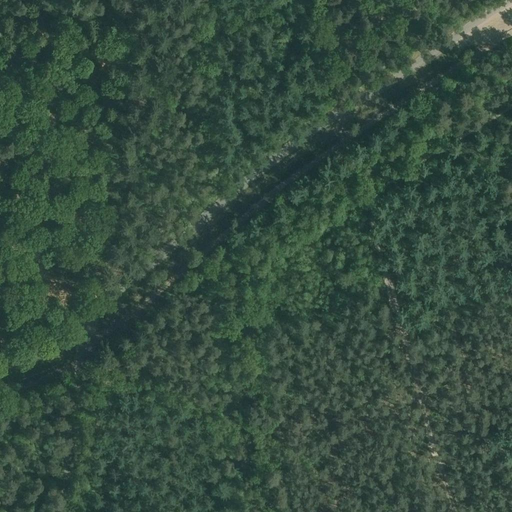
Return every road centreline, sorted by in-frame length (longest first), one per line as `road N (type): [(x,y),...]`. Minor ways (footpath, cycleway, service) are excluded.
road 1 (unclassified): [(63,511),(79,357),(104,302),(301,136),(511,0)]
road 2 (track): [(227,233),(240,263),(254,400),(247,432),(260,511)]
